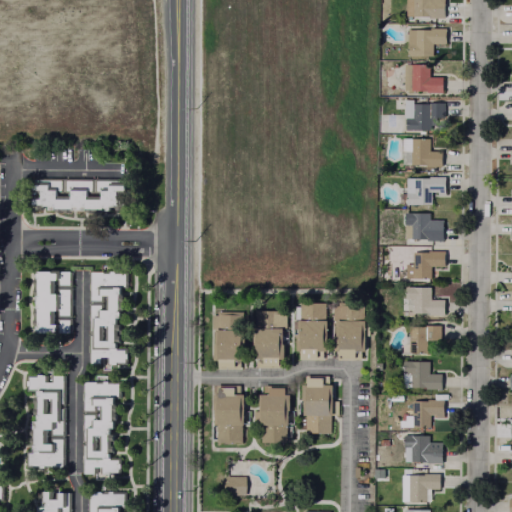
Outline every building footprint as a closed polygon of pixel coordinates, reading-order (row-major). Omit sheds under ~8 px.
[(442,0),(442,12),(413,12),(413,0),(442,0)] [(443,25),(443,40),(431,40),(431,53),(406,52),(406,38),(402,38),(402,30),(406,31),(406,25),(443,25)] [(440,86),(403,86),(403,63),(427,63),(427,75),(440,75),(440,86)] [(441,100),(441,114),(429,114),(429,127),(404,126),(404,100),(441,100)] [(440,148),(440,162),(401,161),(401,136),(428,136),(428,147),(440,148)] [(443,175),(443,191),(437,191),(437,189),(429,189),(429,201),(406,200),(406,174),(443,175)] [(124,181),(124,212),(34,211),(34,180),(124,181)] [(441,210),(440,235),(410,235),(410,220),(403,220),(402,210),(441,210)] [(442,248),(442,262),(428,262),(428,273),(413,273),(413,248),(442,248)] [(71,272),(70,331),(34,331),(34,271),(71,272)] [(120,273),(120,358),(91,358),(91,273),(120,273)] [(442,297),(442,310),(411,310),(411,296),(404,296),(404,285),(428,285),(428,297),(442,297)] [(352,350),(352,357),(337,357),(337,350),(333,350),(333,318),(337,318),(338,304),(362,304),(362,350),(352,350)] [(323,305),(323,350),(316,350),(316,357),(299,357),(299,350),(295,350),(295,319),(299,319),(299,305),(323,305)] [(279,312),(278,365),(259,365),(259,358),(253,358),(254,312),(279,312)] [(238,313),(238,328),(241,328),(241,360),(232,360),(232,367),(215,367),(215,358),(212,358),(213,317),(215,317),(215,313),(238,313)] [(439,323),(439,350),(407,349),(407,323),(439,323)] [(440,371),(439,386),(424,386),(401,384),(402,359),(428,359),(428,371),(440,371)] [(63,385),(62,466),(34,466),(29,466),(29,375),(63,375),(63,385)] [(338,401),(338,415),(329,415),(329,432),(305,432),(305,413),(301,413),(302,382),(330,382),(330,401),(338,401)] [(119,384),(118,474),(113,474),(83,474),(83,393),(83,384),(119,384)] [(234,385),(234,391),(240,391),(240,440),(216,440),(217,421),(213,421),(213,408),(212,393),(218,393),(218,385),(234,385)] [(283,388),(283,443),(261,443),(261,424),(257,424),(257,393),(262,393),(262,389),(283,388)] [(441,398),(441,412),(428,412),(427,424),(398,423),(398,417),(403,417),(404,412),(411,412),(411,398),(441,398)] [(427,433),(427,440),(440,440),(439,460),(403,460),(403,433),(427,433)] [(437,472),(437,487),(423,486),(423,498),(400,498),(400,472),(437,472)] [(244,478),(244,497),(224,497),(224,478),(244,478)] [(39,511),(40,494),(72,495),(71,511),(39,511)] [(124,495),(124,511),(88,511),(89,503),(89,494),(124,495)]
